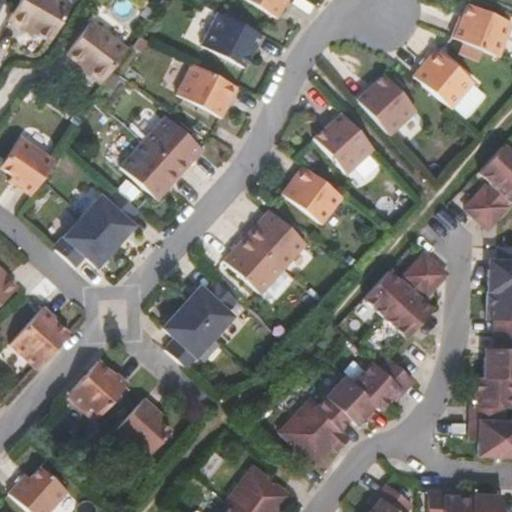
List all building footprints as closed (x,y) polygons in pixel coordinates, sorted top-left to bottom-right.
[(61,0),(18,0),(6,22),(30,36),(31,33),(48,43),(70,5),(61,0)] [(245,0),(275,18),(286,0),(245,0)] [(511,23),(467,4),(459,23),(457,22),(450,37),(497,57),(511,23)] [(146,5),(138,17),(145,23),(154,11),(146,5)] [(199,46),(242,68),(252,49),(255,50),(262,36),(217,12),(199,46)] [(90,22),(63,54),(78,69),(80,66),(98,85),(125,49),(90,22)] [(143,26),(138,35),(147,41),(152,32),(143,26)] [(466,77),(434,50),(428,44),(405,71),(411,76),(443,103),(466,77)] [(236,87),(191,64),(175,95),(220,118),(236,87)] [(415,111),(383,75),(367,89),(365,87),(353,98),(388,136),(415,111)] [(373,149),(338,111),(327,122),(328,124),(312,138),(345,174),(373,149)] [(201,149),(164,116),(141,141),(178,175),(201,149)] [(53,161),(19,137),(0,164),(0,168),(11,176),(7,181),(29,196),(53,161)] [(178,175),(141,141),(118,167),(155,200),(178,175)] [(478,171),(489,181),(492,184),(488,189),(485,186),(484,185),(464,207),(475,218),(511,177),(511,153),(511,154),(502,145),(478,171)] [(341,196),(302,166),(280,194),(320,224),(341,196)] [(507,198),(510,200),(511,202),(511,177),(475,218),(486,228),(507,206),(506,205),(503,202),(507,198)] [(136,209),(115,191),(105,202),(99,196),(81,217),(113,247),(132,226),(126,221),(136,209)] [(306,244),(269,210),(245,236),(282,269),(306,244)] [(113,247),(81,217),(52,248),(73,267),(83,256),(95,267),(113,247)] [(282,269),(245,236),(222,261),(259,295),(282,269)] [(511,246),(497,246),(497,261),(496,269),(488,268),(487,290),(511,291),(511,246)] [(436,261),(425,251),(404,273),(405,274),(408,277),(404,281),(401,278),(390,268),(364,296),(385,316),(436,261)] [(497,261),(488,260),(488,268),(496,269),(497,261)] [(426,294),(447,271),(436,261),(385,316),(407,336),(433,308),(421,297),(418,294),(423,290),(425,293),(426,294)] [(0,302),(15,288),(0,271),(0,302)] [(235,300),(215,281),(205,292),(199,287),(180,307),(213,337),(232,316),(226,311),(235,300)] [(511,291),(487,290),(486,321),(494,321),(493,336),(511,336),(511,291)] [(42,307),(8,345),(35,370),(68,334),(52,319),(54,318),(42,307)] [(213,337),(180,307),(161,328),(174,339),(164,350),(184,369),(213,337)] [(511,336),(493,336),(493,350),(492,359),(484,358),(483,380),(511,381),(511,336)] [(493,350),(484,350),(484,358),(492,359),(493,350)] [(414,378),(389,355),(379,366),(373,360),(352,382),(375,403),(380,408),(393,394),(400,386),(403,389),(414,378)] [(65,397),(93,422),(127,384),(115,373),(113,375),(98,361),(65,397)] [(375,403),(352,382),(345,375),(315,407),(339,429),(349,418),(355,424),(375,403)] [(511,411),(511,381),(483,380),(475,380),(474,409),(470,409),(469,425),(503,426),(504,411),(511,411)] [(403,389),(400,386),(393,394),(396,397),(403,389)] [(115,430),(146,458),(170,431),(159,421),(163,416),(143,399),(115,430)] [(339,429),(315,407),(308,401),(279,432),(313,464),(331,444),(337,450),(348,438),(339,429)] [(511,426),(503,426),(469,425),(469,444),(478,444),(477,459),(511,460),(511,426)] [(27,511),(48,511),(67,492),(40,467),(29,479),(25,475),(7,494),(27,511)] [(275,511),(289,496),(252,467),(225,501),(229,504),(239,511),(275,511)] [(377,502),(371,509),(368,511),(406,511),(410,508),(383,487),(373,499),(377,502)] [(55,510),(57,511),(71,511),(80,501),(68,492),(55,510)] [(451,502),(441,501),(441,497),(425,496),(424,511),(469,511),(470,502),(451,502)] [(371,509),(377,502),(373,499),(367,507),(371,509)] [(500,511),(500,501),(470,500),(470,502),(469,511),(500,511)]
